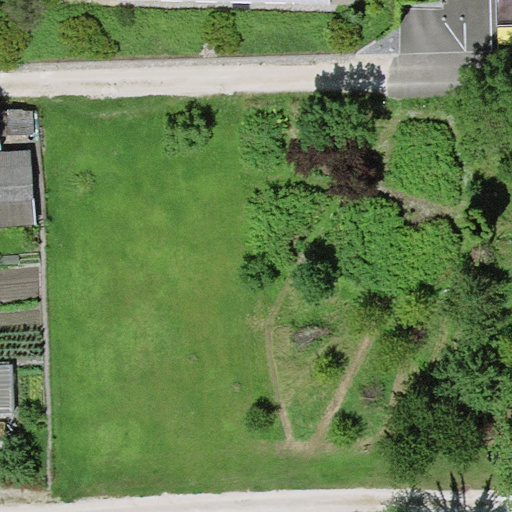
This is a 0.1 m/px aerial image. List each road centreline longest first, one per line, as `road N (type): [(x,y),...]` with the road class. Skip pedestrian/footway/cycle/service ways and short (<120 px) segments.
road 1 (residential): [(0,90),(511,77)]
road 2 (residential): [(511,505),(334,511)]
